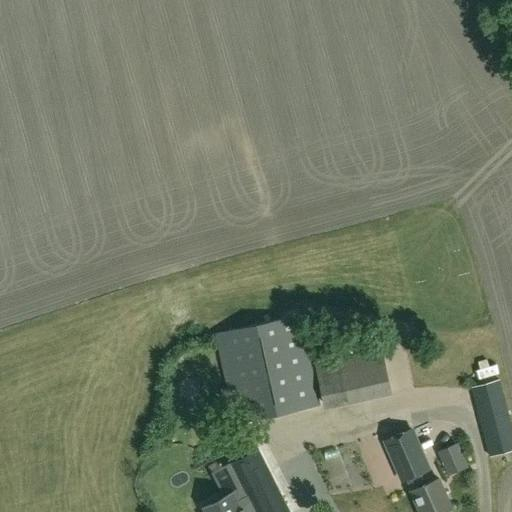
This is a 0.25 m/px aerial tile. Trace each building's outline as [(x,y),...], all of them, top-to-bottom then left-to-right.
[(172,320),(199,318),(198,299),(171,301),(172,320)] [(236,422),(319,403),(299,315),(216,334),(236,422)] [(174,335),(203,333),(202,319),(174,321),(174,335)] [(389,391),(383,348),(316,362),(326,405),(389,391)] [(489,455),(511,448),(511,429),(499,380),(471,388),(489,455)] [(421,511),(444,511),(452,509),(440,478),(418,487),(413,473),(426,468),(409,427),(387,436),(403,477),(406,475),(421,511)] [(444,445),(452,468),(471,462),(463,439),(444,445)] [(237,475),(247,496),(239,500),(234,490),(223,496),(201,507),(202,508),(203,507),(205,511),(290,511),(258,449),(236,460),(231,463),(237,475)]
